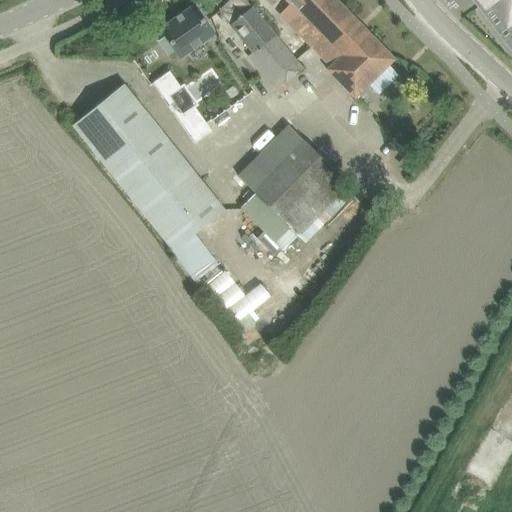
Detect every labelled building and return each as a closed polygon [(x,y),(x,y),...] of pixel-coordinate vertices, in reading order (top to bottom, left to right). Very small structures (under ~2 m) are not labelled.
[(252,52),(247,57),(280,95),(289,88),(284,83),(302,68),(245,0),(229,0),(218,11),(252,52)] [(366,30),(336,0),(285,0),(320,35),(309,45),(329,66),(366,30)] [(441,0),(451,12),(467,0),(441,0)] [(511,0),(476,0),(482,7),(491,0),(508,21),(511,17),(511,0)] [(165,37),(159,42),(167,55),(174,50),(180,58),(213,34),(193,6),(160,29),(165,37)] [(329,66),(326,70),(355,98),(394,59),(366,30),(329,66)] [(153,82),(166,99),(183,86),(169,69),(153,82)] [(72,126),(84,141),(195,279),(217,263),(194,232),(224,209),(123,84),(72,126)] [(204,120),(187,132),(195,143),(212,131),(204,120)] [(254,194),(241,208),(283,251),(348,185),(287,125),(237,176),(254,194)] [(415,165),(404,157),(398,165),(409,173),(415,165)]
